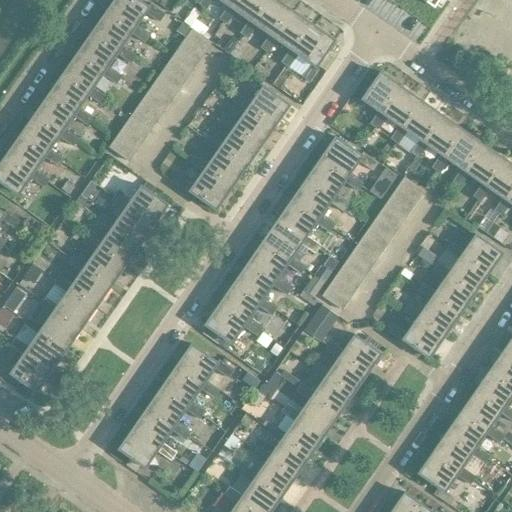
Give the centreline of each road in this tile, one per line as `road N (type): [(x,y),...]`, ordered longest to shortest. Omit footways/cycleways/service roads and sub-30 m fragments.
road 1 (residential): [(71,476),(376,35)]
road 2 (residential): [(355,511),(511,285)]
road 3 (unclassified): [(511,128),(376,35)]
road 4 (residential): [(0,121),(86,0)]
